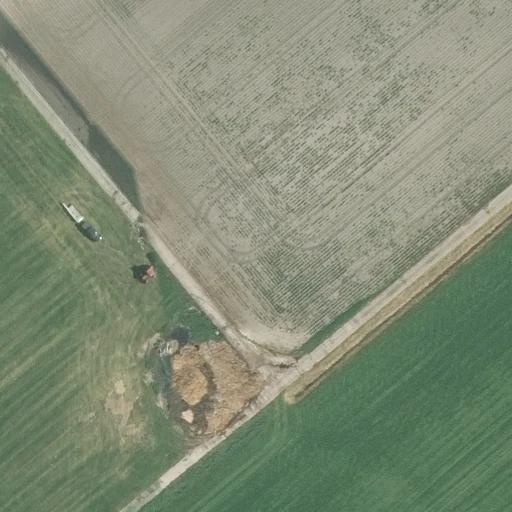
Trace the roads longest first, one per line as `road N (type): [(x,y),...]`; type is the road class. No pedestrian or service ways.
road 1 (unclassified): [(91,511),(511,165)]
road 2 (unknown): [(0,44),(270,362)]
